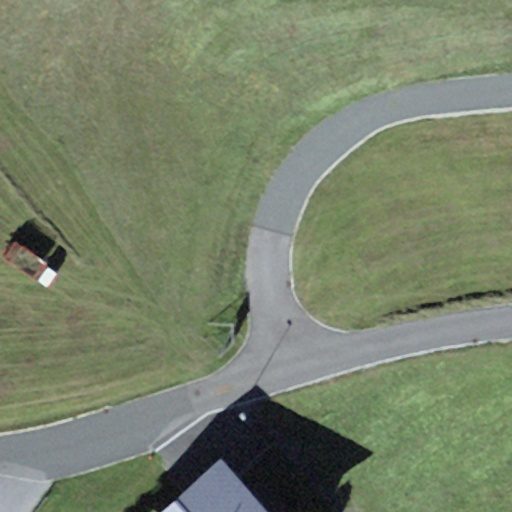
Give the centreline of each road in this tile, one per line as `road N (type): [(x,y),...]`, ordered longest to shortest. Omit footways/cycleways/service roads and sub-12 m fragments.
road 1 (residential): [(511,86),(414,96),(347,121),(298,176),(278,246),(278,303),(296,354)]
road 2 (residential): [(296,354),(137,416),(0,449)]
road 3 (residential): [(511,312),(296,354)]
